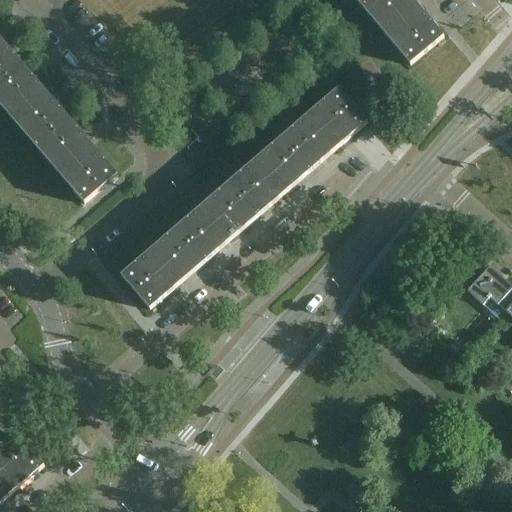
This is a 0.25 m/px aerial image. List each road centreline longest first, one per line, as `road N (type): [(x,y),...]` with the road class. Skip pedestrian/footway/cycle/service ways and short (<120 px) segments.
road 1 (residential): [(31,0),(157,149),(162,167),(157,185),(36,289)]
road 2 (residential): [(86,396),(348,184),(392,202)]
road 3 (tertiary): [(159,477),(392,202)]
road 4 (tertiary): [(424,168),(511,76)]
road 5 (residential): [(86,396),(66,374),(36,289)]
